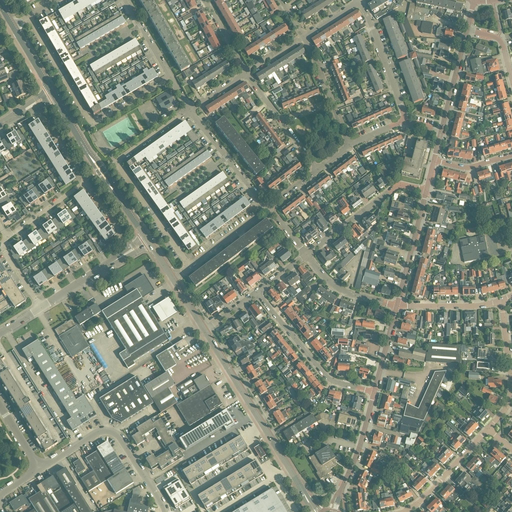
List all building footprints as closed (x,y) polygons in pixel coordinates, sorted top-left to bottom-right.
[(81,0),(79,0),(77,2),(82,10),(86,7),(81,0)] [(149,0),(147,0),(141,4),(145,11),(149,18),(157,13),(153,6),(149,0)] [(225,5),(223,2),(225,1),(224,0),(220,0),(215,3),(218,8),(225,5)] [(274,4),(271,0),(267,0),(266,1),(266,2),(269,6),(266,7),(267,9),(270,8),(269,7),(274,4)] [(321,0),(322,1),(318,3),(322,9),(328,6),(324,0),(321,0)] [(376,0),(377,1),(368,6),(377,20),(398,7),(397,5),(394,3),(393,2),(396,0),(398,3),(398,4),(401,6),(404,0),(408,2),(408,0),(376,0)] [(410,3),(407,18),(422,22),(423,17),(427,13),(431,16),(433,13),(438,18),(441,15),(449,21),(449,20),(452,21),(453,20),(455,21),(460,22),(463,6),(435,0),(417,0),(416,4),(410,3)] [(77,2),(72,4),(77,13),(82,10),(77,2)] [(194,2),(184,7),(185,10),(189,8),(190,11),(196,7),(194,2)] [(248,4),(246,5),(249,11),(252,9),(254,8),(253,5),(251,2),(248,4)] [(228,3),(225,5),(218,8),(221,13),(228,10),(231,8),(228,3)] [(314,4),(312,6),(316,13),(322,9),(318,3),(314,5),(314,4)] [(72,4),(68,7),(73,15),(77,13),(72,4)] [(278,10),(274,4),(269,7),(270,8),(272,11),(269,13),(271,15),(273,14),(273,13),(278,10)] [(310,8),(306,10),(310,17),(316,13),(312,6),(310,7),(310,8)] [(68,7),(63,9),(68,18),(73,15),(68,7)] [(63,9),(59,12),(64,20),(68,18),(63,9)] [(230,15),(228,10),(221,13),(223,16),(224,18),(230,15)] [(300,14),(299,16),(301,19),(303,18),(304,20),(310,17),(306,10),(302,13),(302,12),(300,13),(300,14)] [(201,11),(194,14),(197,20),(204,17),(201,11)] [(353,13),(351,14),(355,21),(357,23),(360,27),(359,27),(361,30),(366,27),(364,24),(361,25),(357,20),(361,17),(357,11),(353,14),(353,13)] [(119,13),(114,16),(120,26),(125,23),(125,22),(125,23),(119,13)] [(157,13),(149,18),(153,24),(157,31),(165,27),(161,20),(157,13)] [(350,16),(346,18),(350,24),(355,21),(351,14),(349,16),(350,16)] [(233,20),(230,15),(224,18),(227,23),(233,20)] [(114,16),(109,19),(115,29),(120,26),(114,16)] [(40,23),(39,23),(42,28),(51,22),(48,17),(42,21),(43,22),(40,23)] [(204,17),(197,20),(200,25),(206,22),(204,17)] [(393,17),(383,21),(398,59),(408,55),(393,17)] [(346,18),(340,22),(344,28),(348,34),(350,33),(347,29),(348,29),(346,26),(350,24),(346,18)] [(109,19),(104,22),(110,32),(115,29),(109,19)] [(236,25),(233,20),(227,23),(230,28),(236,25)] [(51,22),(42,28),(45,32),(54,26),(51,22)] [(104,22),(99,25),(105,35),(110,32),(104,22)] [(206,22),(200,25),(202,30),(209,27),(206,22)] [(340,22),(334,26),(340,34),(344,32),(343,31),(344,32),(346,35),(348,34),(344,28),(340,22)] [(431,35),(433,23),(423,22),(422,24),(422,27),(421,31),(422,33),(431,35)] [(285,24),(277,29),(281,35),(287,31),(286,29),(287,28),(285,24)] [(99,25),(95,28),(100,38),(105,35),(99,25)] [(239,30),(236,25),(230,28),(233,33),(239,30)] [(54,26),(45,32),(47,36),(56,31),(54,26)] [(334,26),(329,29),(333,35),(334,38),(337,42),(338,44),(341,42),(340,39),(339,40),(336,37),(337,36),(337,37),(340,35),(340,34),(334,26)] [(165,27),(157,31),(161,38),(165,45),(173,40),(169,33),(165,27)] [(203,33),(199,35),(200,38),(205,35),(212,32),(209,27),(202,30),(203,33)] [(95,28),(90,31),(95,40),(100,38),(95,28)] [(437,30),(436,36),(442,37),(442,35),(445,36),(452,38),(454,31),(446,30),(439,28),(437,30)] [(242,34),(240,31),(242,31),(241,29),(239,30),(233,33),(235,38),(242,34)] [(277,29),(272,32),(276,38),(281,35),(277,29)] [(327,39),(333,35),(329,29),(323,33),(327,39)] [(56,31),(47,36),(49,40),(58,35),(56,31)] [(90,31),(85,34),(90,43),(95,40),(90,31)] [(206,38),(204,39),(205,41),(207,40),(214,37),(212,32),(205,35),(206,38)] [(258,32),(256,33),(259,38),(260,40),(264,46),(270,42),(266,36),(262,38),(258,32)] [(272,32),(266,36),(270,42),(276,38),(272,32)] [(323,33),(317,36),(325,49),(327,51),(328,50),(326,47),(332,43),(331,41),(329,43),(327,39),(323,33)] [(85,34),(80,37),(85,46),(90,43),(85,34)] [(58,35),(49,40),(52,44),(61,39),(58,35)] [(353,44),(345,47),(345,48),(347,47),(347,48),(363,42),(360,35),(354,38),(355,42),(352,43),(353,44)] [(317,36),(312,40),(315,46),(319,44),(321,46),(324,50),(325,49),(317,36)] [(80,37),(75,39),(80,49),(85,46),(80,37)] [(209,43),(206,44),(207,47),(210,46),(210,45),(217,42),(214,37),(207,40),(209,43)] [(61,39),(52,44),(54,48),(63,43),(61,39)] [(136,40),(130,43),(135,53),(141,50),(135,41),(136,40)] [(173,40),(165,45),(169,52),(173,58),(181,54),(177,47),(173,40)] [(260,40),(255,43),(259,49),(264,46),(260,40)] [(217,42),(210,45),(210,46),(213,51),(219,47),(217,42)] [(363,42),(347,48),(347,49),(349,48),(350,50),(353,48),(354,50),(355,50),(356,52),(359,51),(366,48),(363,42)] [(411,42),(408,43),(412,53),(410,54),(412,59),(414,59),(417,69),(420,67),(411,42)] [(63,43),(54,48),(57,52),(66,47),(63,43)] [(130,43),(125,46),(131,56),(135,53),(130,43)] [(255,43),(249,47),(253,53),(259,49),(255,43)] [(435,43),(434,49),(438,50),(449,52),(450,46),(440,43),(435,43)] [(478,45),(476,50),(483,53),(484,51),(488,52),(488,51),(487,51),(488,49),(485,48),(478,45)] [(125,46),(120,49),(126,59),(131,56),(125,46)] [(66,47),(57,52),(59,57),(68,51),(66,47)] [(249,47),(243,51),(247,57),(253,53),(249,47)] [(295,51),(301,59),(302,58),(306,55),(301,47),(295,51)] [(357,57),(353,58),(354,60),(368,54),(366,48),(359,51),(360,55),(357,56),(357,57)] [(120,49),(115,52),(121,61),(126,59),(120,49)] [(434,49),(433,52),(441,54),(440,57),(448,59),(449,52),(438,50),(434,49)] [(68,51),(59,57),(62,61),(71,55),(68,51)] [(295,51),(289,54),(293,60),(296,58),(298,61),(299,60),(301,64),(303,63),(301,59),(295,51)] [(115,52),(110,55),(116,64),(121,61),(115,52)] [(181,54),(173,58),(177,65),(181,72),(189,67),(185,61),(181,54)] [(289,54),(284,58),(288,64),(289,66),(292,70),(293,69),(291,65),(289,63),(293,60),(289,54)] [(368,54),(354,60),(355,62),(362,59),(364,63),(371,60),(368,54)] [(71,55),(62,61),(64,65),(71,61),(73,60),(71,55)] [(110,55),(105,58),(111,67),(116,64),(110,55)] [(105,58),(100,60),(106,70),(111,67),(105,58)] [(218,58),(216,59),(224,72),(230,68),(226,62),(222,64),(220,62),(218,58)] [(284,58),(278,61),(282,67),(288,64),(284,58)] [(424,66),(425,59),(418,58),(419,64),(419,65),(422,74),(429,75),(430,71),(426,70),(427,66),(424,66)] [(216,59),(214,60),(217,64),(216,64),(218,67),(214,69),(218,75),(224,72),(216,59)] [(480,59),(471,61),(472,66),(474,73),(481,75),(483,74),(483,75),(484,75),(485,76),(488,75),(487,73),(493,72),(493,74),(499,73),(498,71),(499,70),(497,60),(482,64),(480,59)] [(100,60),(95,63),(101,73),(106,70),(100,60)] [(333,65),(330,66),(333,73),(339,70),(337,64),(338,63),(337,60),(332,62),(333,65)] [(409,60),(399,63),(414,103),(424,99),(409,60)] [(72,63),(71,61),(64,65),(65,67),(67,71),(69,73),(76,69),(74,66),(72,63)] [(278,61),(272,65),(276,71),(282,67),(278,61)] [(95,63),(90,67),(91,67),(96,76),(101,73),(95,63)] [(206,65),(204,66),(212,79),(218,75),(214,69),(211,72),(209,69),(206,65)] [(272,65),(267,69),(271,75),(274,72),(276,75),(279,79),(280,78),(278,74),(276,71),(272,65)] [(361,75),(361,77),(362,77),(375,71),(373,65),(366,68),(368,72),(365,73),(365,74),(361,75)] [(430,65),(429,68),(434,69),(436,70),(436,73),(444,75),(445,69),(441,68),(441,67),(437,66),(437,67),(430,65)] [(204,66),(203,67),(207,74),(203,76),(207,82),(212,79),(204,66)] [(342,69),(339,70),(333,73),(335,79),(341,76),(340,73),(343,72),(342,71),(348,69),(347,67),(342,69)] [(0,76),(6,74),(8,73),(6,68),(4,69),(0,70),(0,76)] [(76,69),(69,73),(71,77),(80,72),(78,68),(76,69)] [(147,69),(143,72),(144,74),(149,82),(153,80),(148,72),(147,69)] [(188,69),(184,72),(188,78),(192,75),(196,81),(191,84),(195,90),(201,86),(197,80),(196,77),(193,73),(191,75),(188,69)] [(267,69),(261,72),(269,85),(271,84),(268,80),(269,80),(267,77),(271,75),(267,69)] [(152,70),(148,72),(153,80),(157,78),(152,70)] [(361,77),(359,78),(360,80),(367,77),(367,78),(370,77),(371,80),(378,77),(375,71),(362,77),(361,77)] [(80,72),(71,77),(74,81),(83,76),(80,72)] [(261,72),(255,76),(259,82),(263,80),(264,83),(265,82),(267,86),(269,85),(261,72)] [(0,83),(8,80),(6,74),(0,76),(0,83)] [(144,74),(140,77),(145,84),(149,82),(144,74)] [(492,82),(490,83),(490,84),(502,81),(501,75),(494,77),(495,80),(492,81),(492,82)] [(83,76),(74,81),(76,85),(85,80),(83,76)] [(203,76),(197,80),(201,86),(207,82),(203,76)] [(341,76),(335,79),(337,85),(344,82),(341,76)] [(140,77),(136,79),(141,87),(145,84),(140,77)] [(371,80),(374,86),(381,84),(378,77),(371,80)] [(136,79),(133,81),(137,89),(141,87),(136,79)] [(352,79),(350,80),(346,81),(344,82),(337,85),(340,91),(346,88),(345,84),(353,81),(352,79)] [(85,80),(76,85),(78,90),(88,84),(85,80)] [(435,80),(433,87),(435,87),(434,91),(440,92),(441,88),(442,89),(444,82),(435,80)] [(15,81),(9,83),(11,88),(13,88),(15,91),(23,88),(21,82),(16,84),(15,81)] [(133,81),(129,83),(133,91),(137,89),(133,81)] [(502,81),(490,84),(490,86),(493,85),(494,89),(497,89),(504,87),(502,81)] [(129,83),(125,86),(129,94),(133,91),(129,83)] [(244,83),(239,87),(247,99),(248,98),(246,95),(247,94),(245,91),(248,89),(244,83)] [(310,83),(308,84),(313,96),(319,94),(317,87),(312,89),(311,86),(310,83)] [(88,84),(78,90),(81,94),(90,88),(88,84)] [(295,92),(291,94),(292,97),(295,104),(301,101),(295,88),(294,84),(291,85),(293,90),(294,90),(295,92)] [(308,91),(304,92),(307,99),(313,96),(308,84),(306,85),(307,88),(308,91)] [(367,89),(366,90),(367,92),(372,90),(375,89),(376,93),(383,90),(381,84),(374,86),(367,89)] [(116,88),(117,90),(122,98),(126,96),(121,88),(119,85),(116,88)] [(465,85),(463,91),(475,94),(476,93),(479,94),(480,89),(474,87),(465,85)] [(125,86),(121,88),(126,96),(129,94),(125,86)] [(239,87),(233,90),(237,96),(240,94),(242,97),(243,96),(245,100),(247,99),(239,87)] [(297,87),(295,88),(301,101),(307,99),(304,92),(301,94),(300,91),(299,91),(297,87)] [(495,94),(493,95),(493,96),(505,93),(504,87),(497,89),(498,91),(495,92),(495,94)] [(16,95),(14,95),(15,98),(26,94),(23,88),(15,91),(16,95)] [(90,88),(81,94),(83,98),(92,93),(90,88)] [(281,88),(272,92),(274,95),(281,91),(283,98),(280,99),(282,102),(280,102),(283,109),(289,106),(282,89),(281,88)] [(285,88),(282,89),(289,106),(295,104),(292,97),(289,99),(288,96),(287,96),(286,93),(285,88)] [(346,88),(340,91),(342,97),(349,94),(346,88)] [(117,90),(113,92),(118,100),(122,98),(117,90)] [(233,90),(227,94),(235,106),(237,105),(234,102),(235,101),(233,99),(237,96),(233,90)] [(463,91),(462,97),(471,99),(472,95),(475,95),(475,94),(463,91)] [(113,92),(109,95),(114,103),(118,100),(113,92)] [(167,92),(155,99),(163,112),(170,108),(175,105),(167,92)] [(351,93),(349,94),(342,97),(345,103),(351,100),(350,97),(352,96),(352,95),(355,94),(355,92),(351,93)] [(92,93),(83,98),(86,102),(95,97),(92,93)] [(505,93),(493,96),(493,97),(496,97),(497,101),(507,99),(505,93)] [(227,94),(222,97),(225,103),(229,101),(233,107),(235,106),(227,94)] [(432,101),(431,105),(432,106),(434,99),(438,100),(439,96),(433,94),(432,101)] [(109,95),(105,97),(110,105),(114,103),(109,95)] [(95,97),(86,102),(88,106),(97,101),(95,97)] [(107,100),(105,101),(98,106),(100,111),(110,105),(105,97),(107,100)] [(222,97),(216,101),(220,107),(221,110),(224,114),(226,113),(221,106),(225,103),(222,97)] [(462,97),(460,103),(472,106),(473,104),(470,104),(471,99),(462,97)] [(423,106),(421,113),(428,114),(430,107),(430,105),(429,105),(430,101),(430,100),(427,99),(426,102),(425,102),(424,106),(423,106)] [(97,101),(88,106),(93,115),(100,111),(98,106),(96,107),(93,103),(97,101)] [(216,101),(210,105),(214,111),(220,107),(216,101)] [(460,103),(459,109),(461,109),(461,111),(465,112),(466,108),(469,108),(469,106),(472,107),(472,106),(460,103)] [(386,108),(383,109),(385,114),(392,111),(390,106),(389,106),(388,104),(385,105),(386,108)] [(499,108),(496,109),(497,113),(509,110),(508,104),(499,106),(499,108)] [(206,110),(204,112),(207,115),(214,111),(210,105),(205,108),(206,110)] [(430,107),(428,114),(434,116),(436,109),(430,107)] [(383,109),(377,112),(379,117),(385,114),(383,109)] [(509,110),(497,113),(498,114),(500,113),(502,118),(511,115),(509,110)] [(377,112),(370,115),(373,120),(379,117),(377,112)] [(255,123),(252,125),(253,127),(264,119),(260,114),(254,118),(257,121),(254,123),(255,123)] [(351,114),(346,116),(349,123),(350,122),(353,129),(360,126),(357,119),(353,120),(351,114)] [(357,114),(355,114),(356,118),(357,119),(360,126),(366,123),(364,117),(363,115),(358,117),(357,114)] [(465,119),(466,116),(464,116),(464,115),(457,114),(456,120),(465,122),(466,120),(465,119)] [(370,115),(364,117),(366,123),(373,120),(370,115)] [(503,122),(500,123),(500,124),(511,121),(511,119),(511,115),(502,118),(503,122)] [(36,127),(40,125),(37,121),(34,124),(31,119),(25,123),(30,132),(31,131),(36,128),(36,127)] [(223,119),(215,125),(255,176),(263,169),(223,119)] [(264,119),(253,127),(254,129),(260,125),(262,128),(268,124),(264,119)] [(464,128),(465,124),(465,123),(465,122),(456,120),(454,126),(461,127),(463,128),(464,128)] [(511,121),(500,124),(501,126),(503,125),(503,127),(505,126),(505,129),(511,127),(511,121)] [(184,123),(158,141),(164,149),(186,134),(192,143),(198,139),(188,128),(184,123)] [(262,128),(266,134),(272,129),(268,124),(262,128)] [(36,128),(31,131),(34,135),(43,130),(40,125),(36,127),(36,128)] [(276,135),(272,129),(266,134),(270,139),(276,135)] [(14,133),(10,135),(16,143),(19,141),(20,142),(24,140),(18,130),(14,132),(13,132),(14,133)] [(43,130),(34,135),(37,140),(45,134),(43,130)] [(462,136),(462,134),(460,133),(456,132),(453,131),(451,137),(451,138),(458,140),(458,139),(461,139),(462,136)] [(400,134),(394,137),(396,142),(397,145),(400,152),(402,151),(400,145),(404,143),(405,147),(409,132),(405,132),(404,138),(403,139),(400,134)] [(45,134),(37,140),(39,144),(48,139),(45,134)] [(6,138),(3,140),(9,149),(13,147),(12,145),(16,143),(10,135),(6,137),(6,138)] [(273,142),(268,146),(269,148),(272,146),(271,146),(273,144),(274,144),(280,140),(276,135),(270,139),(273,142)] [(394,137),(387,140),(390,145),(391,148),(394,146),(393,144),(396,142),(394,137)] [(48,139),(39,144),(42,149),(51,143),(48,139)] [(429,142),(418,139),(412,161),(410,160),(411,156),(404,154),(403,158),(406,159),(402,173),(410,175),(409,177),(419,180),(429,142)] [(0,152),(0,153),(4,151),(4,152),(9,149),(3,140),(0,141),(0,152)] [(280,140),(274,144),(275,146),(276,146),(278,149),(276,151),(278,153),(281,151),(279,149),(284,145),(280,140)] [(387,140),(381,143),(383,148),(390,145),(387,140)] [(158,141),(154,144),(160,152),(163,156),(167,154),(164,150),(164,149),(158,141)] [(488,142),(486,143),(490,155),(496,153),(494,146),(493,144),(488,145),(488,142)] [(51,143),(42,149),(45,153),(54,148),(51,143)] [(381,143),(374,146),(377,151),(383,148),(381,143)] [(486,146),(481,147),(484,156),(490,155),(486,143),(485,143),(486,146)] [(154,144),(150,147),(156,155),(160,152),(154,144)] [(374,146),(368,148),(370,154),(377,151),(374,146)] [(150,147),(146,150),(152,158),(156,155),(150,147)] [(54,148),(45,153),(48,158),(57,152),(54,148)] [(204,148),(162,178),(168,187),(167,188),(168,188),(211,157),(210,157),(204,148)] [(368,148),(362,151),(364,156),(367,155),(369,158),(370,157),(371,160),(373,159),(372,156),(370,154),(368,148)] [(146,150),(142,153),(148,161),(152,158),(146,150)] [(57,152),(48,158),(51,163),(60,157),(57,152)] [(142,153),(133,160),(136,164),(145,158),(147,161),(148,161),(142,153)] [(287,156),(285,157),(296,171),(301,167),(297,162),(295,163),(292,161),(291,161),(287,156)] [(352,156),(347,159),(352,165),(357,161),(352,156)] [(60,157),(51,163),(54,167),(63,162),(60,157)] [(285,157),(282,159),(285,162),(285,163),(287,165),(289,168),(286,170),(291,175),(296,171),(285,157)] [(347,159),(342,164),(346,169),(349,173),(351,171),(350,170),(352,169),(354,172),(356,170),(353,167),(352,165),(347,159)] [(133,160),(126,165),(132,173),(140,167),(140,166),(136,169),(134,166),(136,164),(133,160)] [(63,162),(54,167),(57,172),(66,166),(63,162)] [(342,164),(337,168),(341,173),(342,175),(345,178),(346,177),(342,172),(346,169),(342,164)] [(66,166),(57,172),(59,176),(68,171),(66,166)] [(383,166),(378,169),(384,177),(386,175),(387,176),(389,174),(383,166)] [(500,171),(498,172),(500,178),(505,177),(506,180),(507,180),(508,182),(511,181),(510,178),(507,178),(506,176),(507,175),(505,166),(499,168),(500,171)] [(140,167),(132,173),(135,177),(143,171),(140,167)] [(336,177),(341,173),(337,168),(331,172),(336,177)] [(286,170),(283,172),(281,174),(285,179),(291,175),(286,170)] [(68,171),(59,176),(62,181),(71,175),(68,171)] [(143,171),(135,177),(137,181),(146,174),(143,171)] [(489,171),(483,172),(487,184),(491,183),(491,181),(492,181),(489,171)] [(448,179),(447,181),(446,187),(447,188),(448,182),(450,182),(450,179),(453,180),(455,173),(449,172),(448,179)] [(478,173),(477,173),(477,174),(479,181),(482,180),(483,185),(487,184),(483,172),(481,173),(480,173),(480,172),(478,173)] [(222,173),(179,204),(180,204),(186,213),(228,183),(222,174),(223,174),(222,173)] [(264,173),(261,175),(268,184),(266,185),(270,191),(275,187),(271,181),(269,179),(264,173)] [(146,174),(137,181),(140,184),(149,178),(146,174)] [(281,174),(276,178),(280,183),(285,179),(281,174)] [(71,175),(62,181),(65,186),(74,180),(74,181),(74,180),(71,175)] [(327,175),(322,179),(328,187),(330,186),(328,183),(331,181),(327,175)] [(461,175),(457,190),(459,190),(459,188),(462,189),(463,185),(462,184),(462,182),(465,183),(469,184),(470,179),(466,178),(467,176),(461,175)] [(45,182),(42,184),(48,192),(51,190),(51,189),(52,189),(55,187),(49,178),(44,181),(45,182)] [(149,178),(140,184),(143,188),(151,182),(149,178)] [(259,178),(254,182),(258,187),(263,183),(259,178)] [(276,178),(271,181),(275,187),(280,183),(276,178)] [(383,178),(377,182),(378,184),(377,185),(380,189),(388,183),(385,179),(384,180),(383,178)] [(322,179),(317,183),(321,189),(324,186),(326,188),(328,187),(322,179)] [(151,182),(143,188),(146,192),(154,186),(151,182)] [(317,183),(311,187),(320,198),(321,196),(317,191),(321,189),(317,183)] [(32,184),(32,185),(40,197),(43,195),(44,195),(45,195),(44,195),(48,192),(42,184),(39,186),(38,185),(35,187),(32,184)] [(28,189),(25,191),(28,194),(27,194),(33,203),(37,200),(37,199),(40,197),(32,185),(27,188),(28,189)] [(370,185),(365,188),(370,195),(375,191),(370,185)] [(154,186),(146,192),(148,196),(157,190),(154,186)] [(311,187),(306,191),(310,196),(313,194),(315,197),(316,196),(318,199),(320,198),(311,187)] [(365,188),(360,192),(365,199),(370,195),(365,188)] [(157,190),(148,196),(151,200),(160,194),(157,190)] [(4,192),(0,195),(0,205),(9,200),(4,192)] [(82,192),(74,198),(77,203),(86,197),(82,192)] [(438,194),(436,199),(451,203),(452,199),(454,200),(455,197),(448,195),(446,195),(446,194),(441,193),(441,195),(438,194)] [(23,196),(19,199),(25,208),(29,205),(30,206),(30,205),(33,203),(27,194),(24,197),(23,196)] [(160,194),(151,200),(154,204),(161,199),(163,198),(160,194)] [(302,194),(296,198),(307,212),(308,211),(306,208),(307,208),(302,202),(306,200),(302,194)] [(352,194),(348,197),(351,201),(353,203),(351,205),(354,208),(362,202),(359,199),(357,200),(355,198),(352,194)] [(86,197),(77,203),(80,207),(89,201),(86,197)] [(244,198),(240,201),(245,209),(249,206),(244,198)] [(296,198),(291,202),(297,210),(298,210),(297,210),(300,208),(301,208),(304,212),(306,211),(307,212),(296,198)] [(345,206),(347,204),(343,198),(338,202),(340,205),(343,208),(340,211),(344,215),(349,211),(345,206)] [(160,212),(166,207),(164,205),(162,202),(161,199),(154,204),(156,206),(158,209),(160,212)] [(393,201),(391,207),(400,209),(403,210),(404,208),(411,210),(412,206),(413,201),(406,199),(405,204),(393,201)] [(9,200),(0,205),(0,206),(2,209),(2,210),(4,213),(14,208),(9,200)] [(89,201),(80,207),(84,212),(92,206),(89,201)] [(240,201),(236,204),(242,211),(245,209),(240,201)] [(286,206),(290,212),(292,214),(294,213),(297,210),(291,202),(286,206)] [(315,202),(313,204),(319,212),(321,210),(315,202)] [(236,204),(233,207),(238,214),(242,211),(236,204)] [(166,207),(160,212),(162,216),(171,210),(168,205),(166,207)] [(92,206),(84,212),(87,216),(95,210),(92,206)] [(286,206),(281,210),(285,216),(290,212),(286,206)] [(233,207),(229,209),(235,217),(238,214),(233,207)] [(391,207),(390,211),(399,213),(398,215),(394,214),(393,214),(392,215),(392,217),(392,218),(400,221),(401,219),(408,220),(410,215),(399,212),(400,209),(391,207)] [(14,208),(4,213),(7,217),(8,218),(7,218),(9,221),(14,218),(16,222),(20,219),(14,208)] [(435,208),(434,215),(443,218),(446,218),(447,218),(448,211),(445,211),(444,210),(435,208)] [(64,212),(61,214),(67,222),(70,220),(71,221),(75,218),(68,209),(65,212),(64,211),(64,212)] [(229,209),(225,212),(231,220),(235,217),(229,209)] [(95,210),(87,216),(90,221),(98,214),(95,210)] [(171,210),(162,216),(165,220),(174,213),(171,210)] [(225,212),(222,215),(227,222),(231,220),(225,212)] [(337,220),(331,212),(329,214),(326,216),(330,222),(332,224),(337,220)] [(174,213),(165,220),(168,223),(177,217),(174,213)] [(220,213),(217,216),(224,225),(227,222),(222,215),(220,213)] [(57,218),(54,220),(60,229),(64,226),(64,225),(67,222),(61,214),(57,217),(57,218)] [(98,214),(90,221),(93,225),(102,219),(98,214)] [(366,219),(370,225),(371,225),(375,222),(374,221),(376,219),(372,215),(366,219)] [(434,215),(432,222),(448,226),(447,229),(453,230),(454,225),(445,224),(446,218),(443,218),(434,215)] [(217,216),(213,218),(215,220),(220,228),(224,225),(217,216)] [(177,217),(168,223),(171,227),(179,221),(177,217)] [(390,218),(389,225),(394,226),(393,229),(405,232),(407,226),(393,222),(394,219),(390,218)] [(102,219),(93,225),(96,229),(105,223),(102,219)] [(321,219),(316,223),(323,233),(328,229),(321,219)] [(366,219),(362,222),(368,231),(372,227),(371,225),(370,225),(366,219)] [(50,223),(46,225),(52,233),(56,231),(60,229),(54,220),(50,222),(49,222),(50,223)] [(215,220),(211,223),(217,230),(220,228),(215,220)] [(179,221),(171,227),(174,231),(182,225),(179,221)] [(209,221),(206,223),(207,226),(213,233),(217,230),(211,223),(209,221)] [(267,221),(261,226),(266,233),(273,229),(267,221)] [(105,223),(96,229),(99,234),(108,228),(105,223)] [(42,228),(39,230),(46,239),(50,236),(49,235),(52,233),(46,225),(43,228),(42,228)] [(182,225),(174,231),(176,235),(185,229),(182,225)] [(313,229),(309,232),(313,238),(314,239),(317,237),(316,236),(318,234),(315,231),(317,229),(313,225),(311,226),(313,229)] [(369,236),(366,232),(363,234),(361,232),(362,231),(360,228),(359,229),(356,225),(353,228),(353,229),(350,232),(354,238),(356,237),(357,239),(360,237),(361,239),(365,237),(367,239),(367,240),(370,237),(369,236)] [(207,226),(204,228),(209,236),(213,233),(207,226)] [(261,226),(254,231),(260,238),(266,233),(261,226)] [(108,228),(99,234),(103,238),(111,232),(108,228)] [(204,228),(200,231),(206,239),(209,236),(204,228)] [(427,231),(427,233),(428,234),(427,236),(434,238),(441,240),(442,235),(440,235),(441,231),(443,232),(443,229),(435,228),(434,232),(429,230),(428,231),(428,230),(427,231)] [(185,229),(176,235),(179,239),(188,233),(185,229)] [(35,233),(32,235),(38,243),(41,241),(41,242),(46,239),(39,230),(35,233),(35,232),(35,233)] [(190,231),(188,233),(179,239),(182,243),(193,235),(190,231)] [(254,231),(248,235),(254,243),(260,238),(254,231)] [(306,233),(301,237),(304,241),(306,239),(308,242),(313,238),(309,232),(307,231),(305,233),(306,233)] [(111,232),(103,238),(105,241),(104,242),(107,246),(106,246),(113,242),(110,238),(113,236),(114,236),(111,232)] [(390,233),(387,242),(390,243),(390,241),(391,241),(390,244),(391,244),(390,246),(401,249),(403,242),(397,241),(397,240),(398,235),(390,233)] [(27,239),(25,241),(31,250),(35,247),(34,246),(38,243),(32,235),(28,238),(28,239),(27,239)] [(193,235),(182,243),(185,247),(193,241),(195,239),(193,235)] [(248,235),(241,240),(247,248),(254,243),(248,235)] [(484,236),(460,241),(464,263),(489,258),(484,236)] [(361,284),(371,249),(373,241),(370,237),(367,240),(361,244),(364,247),(361,251),(365,252),(356,283),(361,284)] [(343,248),(344,250),(346,252),(349,250),(347,248),(346,248),(345,246),(348,243),(343,238),(338,242),(343,248)] [(85,245),(82,247),(87,255),(91,252),(92,251),(92,252),(95,250),(89,240),(89,241),(84,244),(85,245)] [(241,240),(235,245),(241,253),(247,248),(241,240)] [(20,244),(17,246),(23,254),(26,252),(27,253),(31,250),(25,241),(21,243),(20,243),(20,244)] [(193,241),(185,247),(188,251),(190,249),(192,251),(198,247),(193,241)] [(275,241),(267,248),(271,253),(279,246),(275,241)] [(343,248),(338,242),(333,245),(338,251),(340,249),(341,250),(343,248)] [(424,242),(423,245),(425,245),(424,248),(431,250),(436,251),(437,248),(434,247),(435,244),(432,244),(424,242)] [(361,244),(360,243),(355,248),(352,251),(356,255),(364,247),(361,244)] [(235,245),(229,250),(234,258),(241,253),(235,245)] [(13,249),(10,251),(13,256),(12,256),(15,261),(20,257),(23,254),(17,246),(13,249),(14,249),(13,249)] [(380,246),(379,250),(384,252),(387,253),(386,256),(397,260),(399,254),(388,251),(389,248),(380,246)] [(78,248),(74,251),(80,260),(84,257),(84,258),(84,257),(87,255),(82,247),(78,249),(78,248)] [(437,255),(438,251),(436,251),(431,250),(424,248),(423,251),(423,250),(422,251),(422,253),(423,254),(422,254),(431,256),(432,253),(437,255)] [(282,249),(278,253),(280,255),(278,256),(283,262),(291,256),(286,250),(284,251),(282,249)] [(229,250),(222,255),(228,263),(234,258),(229,250)] [(70,255),(67,257),(72,265),(76,262),(77,261),(77,262),(80,260),(74,251),(69,254),(70,255)] [(324,253),(318,257),(324,265),(330,261),(330,262),(336,257),(332,251),(329,253),(326,255),(324,253)] [(351,253),(348,255),(345,258),(345,259),(335,269),(339,273),(339,272),(343,276),(340,279),(343,282),(350,275),(347,272),(346,273),(342,270),(343,269),(354,257),(351,253)] [(222,255),(216,260),(222,267),(228,263),(222,255)] [(377,258),(375,262),(384,265),(385,262),(396,265),(397,260),(386,256),(385,260),(382,259),(377,258)] [(63,258),(59,261),(65,270),(69,267),(69,268),(69,267),(72,265),(67,257),(63,259),(63,258)] [(421,259),(420,265),(426,267),(431,268),(432,265),(430,264),(430,262),(430,261),(421,259)] [(216,260),(209,264),(215,272),(222,267),(216,260)] [(249,260),(246,262),(252,270),(255,268),(252,263),(249,260)] [(55,265),(52,267),(57,275),(61,272),(62,271),(62,272),(65,270),(59,261),(54,264),(55,265)] [(271,261),(266,265),(271,272),(276,268),(271,261)] [(369,261),(364,277),(378,281),(381,274),(370,271),(373,261),(369,261)] [(0,286),(4,293),(0,295),(0,314),(12,306),(13,306),(15,309),(25,302),(24,301),(0,263),(0,286)] [(209,264),(203,269),(209,277),(215,272),(209,264)] [(504,264),(501,265),(506,277),(508,276),(511,286),(511,285),(511,270),(510,271),(511,274),(508,275),(504,264)] [(266,265),(260,270),(265,276),(271,272),(266,265)] [(47,268),(44,270),(50,280),(54,277),(54,278),(54,277),(57,275),(52,267),(48,269),(47,268)] [(302,267),(298,270),(303,276),(301,277),(304,281),(306,284),(313,279),(311,276),(309,273),(307,274),(306,273),(307,272),(305,270),(304,270),(302,267)] [(386,268),(384,276),(393,279),(395,271),(391,270),(386,268)] [(203,269),(197,274),(203,282),(209,277),(203,269)] [(250,269),(247,272),(255,283),(260,279),(255,272),(254,273),(252,270),(250,269)] [(40,275),(37,276),(42,285),(46,282),(47,281),(50,280),(44,270),(39,274),(40,275)] [(418,271),(417,276),(423,278),(428,279),(430,280),(431,277),(424,275),(425,272),(418,271)] [(247,272),(244,274),(248,279),(246,281),(251,287),(255,283),(247,272)] [(295,273),(290,277),(295,283),(300,280),(295,273)] [(197,274),(190,279),(192,282),(196,287),(203,282),(197,274)] [(499,274),(496,274),(497,278),(500,290),(506,288),(505,284),(507,283),(504,276),(500,277),(499,274)] [(129,295),(101,312),(125,350),(119,355),(123,362),(128,359),(131,363),(126,366),(128,369),(135,365),(133,362),(162,344),(162,343),(167,340),(168,341),(170,340),(171,338),(168,334),(166,333),(164,335),(151,314),(152,313),(152,312),(150,309),(149,308),(148,309),(141,298),(153,291),(144,275),(124,288),(129,295)] [(32,278),(28,281),(31,286),(32,285),(35,290),(38,288),(39,287),(42,285),(37,276),(33,279),(32,278)] [(487,276),(484,277),(485,281),(488,293),(494,291),(492,285),(490,285),(488,278),(487,278),(487,276)] [(290,277),(286,280),(291,287),(295,283),(290,277)] [(362,282),(361,286),(365,287),(366,284),(377,287),(378,284),(380,285),(381,282),(378,281),(364,277),(362,282)] [(238,279),(234,282),(237,286),(236,287),(241,294),(246,290),(238,279)] [(302,279),(299,281),(305,289),(308,286),(302,279)] [(415,282),(414,288),(425,291),(426,288),(421,287),(422,284),(415,282)] [(215,286),(212,288),(216,294),(219,291),(217,288),(221,286),(219,283),(215,285),(215,286)] [(282,283),(277,287),(281,293),(287,289),(282,283)] [(432,289),(430,292),(434,293),(434,296),(440,296),(440,289),(440,283),(437,283),(437,286),(434,286),(434,289),(432,289)] [(384,285),(382,294),(389,296),(391,290),(390,289),(391,287),(384,285)] [(226,286),(223,288),(224,290),(227,294),(232,301),(237,297),(232,290),(230,292),(226,286)] [(308,286),(295,296),(303,306),(306,301),(303,297),(311,291),(308,286)] [(289,289),(292,293),(295,296),(298,294),(292,287),(289,289)] [(317,293),(323,297),(326,291),(321,287),(317,293)] [(224,290),(221,292),(225,297),(223,299),(227,304),(232,301),(227,294),(224,290)] [(272,290),(268,292),(273,298),(276,303),(281,299),(279,297),(280,296),(279,294),(277,295),(275,293),(274,293),(272,290)] [(326,291),(323,297),(328,301),(332,295),(326,291)] [(332,295),(328,301),(334,304),(337,299),(332,295)] [(211,301),(205,304),(208,310),(219,303),(221,302),(219,298),(216,300),(217,300),(212,303),(211,301)] [(153,310),(162,324),(171,318),(178,314),(169,300),(162,304),(153,310)] [(294,313),(291,309),(290,307),(294,304),(291,301),(290,303),(287,305),(289,309),(285,312),(289,317),(294,313)] [(342,301),(340,307),(344,308),(343,312),(342,312),(342,314),(344,315),(348,303),(342,301)] [(219,303),(208,310),(211,315),(213,314),(217,312),(217,311),(216,310),(223,305),(221,302),(219,303)] [(348,303),(344,315),(347,316),(348,313),(352,314),(355,305),(348,303)] [(96,305),(89,309),(94,317),(101,313),(96,305)] [(254,305),(249,309),(256,319),(261,315),(258,311),(259,311),(254,305)] [(294,313),(289,317),(292,322),(298,317),(296,315),(301,310),(299,308),(298,309),(296,311),(294,313)] [(367,308),(365,316),(369,317),(370,316),(382,319),(382,318),(383,318),(383,317),(384,317),(385,314),(384,313),(384,312),(377,310),(376,312),(371,311),(372,309),(367,308)] [(89,309),(82,313),(87,321),(94,317),(89,309)] [(245,312),(239,317),(243,322),(244,324),(248,321),(254,329),(258,326),(252,318),(249,320),(248,318),(249,318),(245,312)] [(405,313),(404,320),(406,320),(406,323),(410,324),(411,322),(414,322),(416,314),(407,312),(405,313)] [(77,322),(74,324),(82,335),(89,331),(84,323),(87,321),(82,313),(75,318),(77,322)] [(486,324),(484,324),(484,331),(492,331),(492,326),(491,326),(491,324),(490,324),(490,321),(491,321),(491,313),(486,313),(486,324)] [(424,319),(424,322),(425,322),(425,323),(425,326),(429,326),(429,324),(432,324),(432,323),(433,323),(433,315),(431,315),(431,314),(425,314),(425,319),(424,319)] [(437,316),(437,326),(441,326),(441,324),(447,324),(447,314),(441,314),(441,316),(437,316)] [(298,317),(292,322),(296,326),(307,318),(306,317),(307,317),(305,315),(304,315),(299,319),(298,317)] [(307,318),(296,326),(300,331),(307,325),(305,322),(307,320),(306,320),(308,319),(307,318)] [(72,320),(54,330),(72,358),(89,347),(82,335),(74,324),(72,320)] [(237,321),(232,324),(235,330),(241,327),(237,321)] [(261,324),(255,329),(256,331),(258,330),(259,331),(261,330),(264,333),(271,327),(268,322),(263,326),(261,324)] [(403,323),(401,330),(409,332),(411,325),(410,325),(410,324),(406,323),(405,324),(403,323)] [(230,325),(219,331),(222,336),(232,330),(230,325)] [(307,325),(300,331),(304,336),(313,328),(315,327),(313,325),(312,326),(312,325),(309,327),(307,325)] [(426,339),(425,342),(428,343),(429,340),(431,336),(433,327),(430,326),(428,335),(426,334),(425,339),(426,339)] [(313,328),(304,336),(308,340),(313,336),(311,334),(315,330),(313,328)] [(366,330),(355,328),(354,336),(357,337),(358,332),(365,334),(366,330)] [(269,339),(267,341),(269,343),(279,335),(275,331),(270,335),(268,337),(269,339)] [(492,333),(485,334),(486,345),(493,344),(493,337),(494,337),(493,334),(492,334),(492,333)] [(399,338),(398,343),(406,346),(407,342),(409,343),(409,344),(414,345),(416,341),(415,341),(416,336),(410,334),(408,334),(407,339),(403,338),(403,339),(399,338)] [(187,339),(191,346),(198,341),(194,335),(187,339)] [(279,335),(269,343),(266,346),(268,349),(273,344),(275,346),(283,340),(279,335)] [(237,336),(228,342),(232,347),(241,342),(237,336)] [(316,340),(311,344),(315,349),(324,341),(322,339),(318,342),(316,340)] [(38,340),(30,345),(36,354),(44,349),(38,340)] [(184,340),(175,345),(177,349),(179,347),(181,350),(188,346),(184,340)] [(277,348),(275,351),(277,353),(286,344),(283,340),(275,346),(277,348)] [(356,342),(351,341),(339,340),(339,345),(342,345),(341,349),(348,350),(348,348),(351,348),(355,349),(354,350),(359,351),(359,352),(367,354),(368,348),(360,346),(356,345),(356,342)] [(324,341),(315,349),(319,353),(324,349),(320,345),(322,343),(324,345),(327,344),(324,341)] [(241,342),(232,347),(235,353),(245,347),(248,352),(255,347),(252,343),(241,342)] [(277,353),(275,354),(277,356),(279,355),(281,353),(283,355),(290,349),(286,344),(277,353)] [(427,353),(426,362),(444,363),(461,365),(461,353),(478,354),(477,359),(487,360),(487,357),(490,357),(490,352),(488,352),(488,350),(482,350),(482,348),(458,346),(444,345),(429,344),(428,354),(427,353)] [(30,345),(22,350),(28,359),(33,357),(33,356),(36,354),(30,345)] [(326,348),(324,349),(319,353),(323,358),(330,352),(328,350),(326,348)] [(330,352),(323,358),(327,363),(332,359),(334,357),(332,355),(334,353),(330,348),(328,350),(330,352)] [(33,356),(33,357),(37,363),(48,356),(44,349),(36,354),(33,356)] [(285,358),(283,359),(285,362),(294,354),(290,349),(283,355),(285,358)] [(168,350),(156,357),(165,372),(176,365),(169,355),(171,354),(168,350)] [(263,350),(252,357),(254,361),(258,359),(263,356),(265,354),(263,350)] [(400,350),(399,356),(414,360),(424,363),(426,353),(415,350),(414,353),(400,350)] [(245,356),(239,360),(241,362),(240,363),(241,365),(242,365),(243,365),(249,362),(247,359),(250,357),(247,352),(244,354),(245,356)] [(294,354),(285,362),(287,364),(291,361),(293,363),(298,359),(294,354)] [(339,363),(338,371),(349,372),(350,356),(339,355),(339,363)] [(48,356),(37,363),(41,370),(53,363),(48,356)] [(394,357),(393,362),(403,365),(403,364),(409,365),(410,361),(394,357)] [(25,400),(0,359),(0,379),(17,407),(17,406),(19,409),(45,452),(54,446),(28,405),(30,403),(28,399),(25,400)] [(271,362),(267,364),(271,371),(276,368),(274,365),(273,366),(271,362)] [(298,369),(292,374),(294,376),(296,375),(305,367),(301,362),(296,367),(298,369)] [(476,362),(477,362),(477,371),(486,372),(486,369),(489,369),(489,363),(490,363),(476,362)] [(53,363),(41,370),(45,377),(57,370),(53,363)] [(251,366),(245,369),(249,375),(259,368),(257,365),(253,368),(251,366)] [(350,366),(350,372),(355,372),(355,369),(360,371),(359,374),(362,375),(362,378),(365,379),(366,375),(368,376),(369,370),(365,369),(366,368),(356,366),(350,366)] [(305,367),(296,375),(298,378),(302,374),(304,376),(309,372),(305,367)] [(259,368),(249,375),(252,380),(258,376),(256,374),(261,371),(259,368)] [(57,370),(45,377),(50,384),(61,377),(57,370)] [(436,395),(438,391),(447,371),(435,372),(419,409),(407,404),(404,417),(424,421),(427,415),(436,395)] [(301,382),(303,384),(313,377),(309,372),(304,376),(305,378),(301,382)] [(167,373),(144,387),(151,400),(160,414),(177,403),(168,389),(175,385),(168,374),(167,373)] [(191,379),(178,387),(186,399),(192,395),(192,396),(210,386),(207,382),(206,379),(205,379),(203,375),(193,382),(191,379)] [(61,377),(50,384),(54,391),(66,384),(61,377)] [(136,377),(99,400),(111,419),(112,419),(121,424),(153,403),(136,377)] [(313,377),(303,384),(305,387),(309,383),(311,386),(317,381),(313,377)] [(501,381),(500,381),(494,381),(494,378),(489,378),(489,385),(490,385),(490,388),(501,387),(501,381)] [(399,379),(398,383),(404,385),(404,387),(410,388),(411,382),(399,379)] [(261,381),(255,384),(258,390),(269,383),(267,380),(262,383),(261,381)] [(313,388),(309,391),(311,394),(321,386),(317,381),(311,386),(313,388)] [(389,381),(387,391),(393,393),(396,383),(389,381)] [(264,396),(276,389),(275,387),(274,388),(274,387),(273,388),(267,391),(266,389),(271,386),(269,383),(258,390),(259,392),(258,392),(260,396),(263,394),(264,396)] [(66,384),(54,391),(58,398),(70,391),(66,384)] [(192,396),(176,406),(189,427),(222,406),(210,386),(192,396)] [(321,386),(311,394),(313,396),(315,394),(317,397),(324,391),(321,386)] [(463,386),(458,391),(466,397),(470,393),(463,386)] [(407,399),(410,388),(404,387),(401,398),(407,399)] [(276,389),(264,396),(265,398),(275,392),(274,390),(276,389)] [(70,391),(58,398),(63,405),(74,398),(70,391)] [(334,399),(333,404),(336,405),(336,403),(339,403),(341,394),(336,393),(334,399)] [(347,395),(346,401),(361,405),(362,399),(359,398),(360,394),(357,393),(356,397),(355,397),(355,398),(347,395)] [(491,395),(488,401),(495,405),(498,398),(491,395)] [(84,396),(76,401),(79,405),(80,407),(88,402),(84,396)] [(270,396),(264,399),(267,405),(273,401),(270,396)] [(268,405),(266,406),(269,411),(276,406),(275,404),(280,401),(281,400),(282,398),(281,396),(273,401),(267,405),(268,405)] [(384,396),(383,403),(391,404),(393,405),(393,407),(396,408),(397,405),(394,404),(394,402),(391,402),(392,398),(384,396)] [(302,403),(297,397),(293,399),(293,400),(298,407),(302,403)] [(74,398),(63,405),(67,412),(79,405),(76,401),(74,398)] [(346,401),(346,402),(349,402),(348,405),(349,405),(348,411),(352,412),(353,410),(359,411),(361,405),(346,401)] [(80,407),(83,412),(84,413),(92,408),(88,402),(80,407)] [(383,403),(381,409),(388,411),(389,407),(390,407),(391,404),(383,403)] [(79,405),(67,412),(71,419),(75,417),(83,412),(80,407),(79,405)] [(479,407),(474,413),(477,416),(476,417),(478,418),(478,419),(479,420),(479,419),(481,421),(485,418),(488,415),(488,414),(488,413),(483,409),(482,410),(479,407)] [(92,408),(84,413),(89,421),(97,416),(92,408)] [(225,411),(178,440),(185,451),(223,428),(225,431),(234,426),(225,411)] [(279,411),(273,414),(276,420),(287,413),(286,411),(281,413),(279,411)] [(83,412),(75,417),(80,426),(89,421),(84,413),(83,412)] [(287,413),(276,420),(280,425),(286,421),(284,419),(293,415),(291,412),(288,413),(287,413)] [(380,415),(379,419),(392,423),(392,420),(390,419),(388,419),(389,416),(381,413),(380,415)] [(312,414),(309,417),(314,425),(317,422),(312,414)] [(158,416),(129,433),(137,446),(144,442),(142,437),(155,429),(158,433),(155,435),(164,449),(166,447),(169,451),(155,459),(153,455),(145,460),(152,470),(159,466),(162,471),(184,457),(178,449),(181,447),(174,437),(172,438),(158,416)] [(416,440),(423,422),(424,421),(404,417),(404,416),(403,418),(401,425),(399,433),(413,436),(412,439),(416,440)] [(71,419),(67,422),(72,431),(80,426),(75,417),(71,419)] [(309,417),(305,419),(310,427),(314,425),(309,417)] [(401,425),(403,418),(396,417),(395,424),(401,425)] [(466,419),(464,422),(474,431),(478,426),(476,424),(478,422),(473,417),(469,422),(466,419)] [(305,419),(301,421),(306,429),(310,427),(305,419)] [(377,420),(376,424),(377,424),(377,426),(386,428),(387,425),(391,426),(392,423),(379,419),(378,420),(377,420)] [(460,419),(457,421),(463,426),(458,430),(462,434),(464,432),(469,436),(474,431),(464,422),(460,419)] [(301,421),(298,424),(303,431),(306,429),(301,421)] [(298,424),(294,426),(299,434),(303,431),(298,424)] [(294,426),(291,428),(295,436),(299,434),(294,426)] [(291,428),(287,430),(292,438),(295,436),(291,428)] [(287,430),(283,433),(289,442),(293,440),(292,438),(287,430)] [(375,432),(374,439),(386,442),(387,439),(385,438),(386,435),(375,432)] [(456,437),(454,439),(456,440),(461,445),(466,440),(460,435),(458,433),(455,436),(456,437)] [(247,449),(239,435),(232,439),(240,453),(247,449)] [(399,445),(401,438),(398,437),(393,436),(391,443),(399,445),(400,445),(399,445)] [(425,440),(421,437),(416,442),(420,446),(425,440)] [(240,453),(232,439),(225,444),(233,458),(240,453)] [(374,439),(372,445),(379,447),(379,448),(385,450),(386,447),(398,450),(399,445),(391,443),(386,442),(374,439)] [(461,445),(456,440),(454,439),(452,441),(453,442),(450,445),(456,450),(461,445)] [(107,442),(97,449),(102,458),(113,451),(107,442)] [(233,458),(225,444),(218,448),(226,462),(233,458)] [(329,446),(309,459),(317,473),(316,473),(320,480),(323,478),(332,472),(330,469),(337,465),(335,463),(342,458),(339,454),(335,456),(329,446)] [(441,449),(439,451),(448,459),(453,454),(445,447),(443,450),(441,449)] [(226,462),(218,448),(210,453),(219,466),(226,462)] [(260,461),(265,458),(259,448),(254,451),(260,461)] [(436,449),(434,451),(439,455),(436,458),(443,464),(448,459),(439,451),(436,449)] [(490,457),(484,459),(488,468),(500,454),(495,449),(490,454),(493,457),(492,458),(490,457)] [(113,451),(102,458),(114,476),(124,469),(113,451)] [(371,451),(368,459),(376,462),(379,454),(371,451)] [(85,459),(93,472),(96,477),(108,470),(96,452),(85,459)] [(219,466),(210,453),(203,457),(212,471),(219,466)] [(500,454),(488,468),(490,470),(495,464),(498,467),(501,463),(506,458),(500,454)] [(212,471),(203,457),(196,461),(204,475),(212,471)] [(475,457),(471,462),(480,471),(482,468),(478,465),(481,462),(482,463),(484,461),(480,457),(478,459),(475,457)] [(79,459),(73,463),(76,469),(74,470),(77,474),(85,469),(79,459)] [(368,459),(365,466),(370,469),(370,468),(372,469),(371,472),(377,475),(379,472),(373,469),(376,462),(368,459)] [(434,459),(428,466),(435,473),(439,468),(437,466),(439,464),(434,459)] [(204,475),(196,461),(189,466),(197,479),(204,475)] [(264,475),(255,461),(248,466),(256,480),(264,475)] [(471,462),(466,467),(470,471),(469,473),(473,477),(472,477),(477,482),(478,482),(479,480),(475,476),(480,471),(471,462)] [(508,469),(503,475),(505,476),(511,468),(511,463),(509,462),(505,467),(508,469)] [(425,463),(423,466),(428,470),(425,473),(430,478),(435,473),(428,466),(425,463)] [(197,479),(189,466),(182,470),(190,484),(197,479)] [(256,480),(248,466),(241,470),(249,484),(256,480)] [(65,468),(56,474),(67,491),(75,486),(76,485),(65,468)] [(133,484),(130,479),(124,469),(114,476),(112,477),(105,482),(107,481),(116,494),(133,484)] [(105,482),(112,477),(108,470),(96,477),(101,484),(105,482)] [(249,484),(241,470),(234,475),(242,488),(249,484)] [(363,471),(359,478),(367,482),(370,475),(377,478),(379,475),(377,475),(371,472),(369,474),(368,473),(363,471)] [(88,492),(101,484),(96,477),(93,472),(80,479),(88,492)] [(411,475),(411,476),(422,487),(427,482),(419,474),(417,477),(413,473),(411,475)] [(464,473),(460,477),(467,484),(470,480),(475,485),(478,488),(481,485),(478,482),(477,482),(472,477),(471,479),(469,478),(464,473)] [(242,488),(234,475),(227,479),(235,493),(242,488)] [(410,475),(408,476),(410,477),(409,478),(412,481),(415,484),(412,486),(417,491),(422,487),(411,476),(410,475)] [(41,484),(58,511),(79,511),(77,507),(75,504),(71,506),(52,476),(41,484)] [(470,487),(467,484),(460,477),(455,482),(459,485),(457,487),(464,493),(470,487)] [(359,478),(356,486),(360,488),(360,491),(363,491),(366,490),(365,488),(364,488),(367,482),(359,478)] [(178,479),(170,484),(177,494),(184,490),(178,479)] [(235,493),(227,479),(219,483),(228,497),(235,493)] [(228,497),(219,483),(212,488),(221,501),(228,497)] [(41,494),(30,502),(34,509),(36,511),(58,511),(41,484),(36,487),(41,494)] [(177,494),(170,484),(163,488),(169,499),(177,494)] [(450,485),(445,490),(456,500),(460,496),(461,497),(464,493),(457,487),(455,490),(450,485)] [(70,496),(78,491),(75,486),(67,491),(70,496)] [(399,492),(396,494),(397,496),(400,503),(412,496),(409,490),(406,492),(403,487),(401,489),(398,490),(399,492)] [(221,501),(212,488),(205,492),(214,506),(221,501)] [(272,489),(258,498),(264,509),(279,500),(272,489)] [(184,490),(177,494),(183,505),(191,500),(184,490)] [(360,494),(356,495),(357,503),(365,502),(364,494),(366,493),(366,490),(363,491),(360,491),(360,494)] [(445,490),(440,495),(443,498),(442,500),(448,506),(450,504),(448,502),(451,500),(454,502),(456,500),(445,490)] [(82,497),(78,491),(70,496),(73,502),(82,497)] [(214,506),(205,492),(198,497),(206,510),(214,506)] [(183,505),(177,494),(169,499),(176,509),(183,505)] [(387,507),(385,495),(385,494),(381,495),(383,501),(379,502),(381,509),(387,507)] [(29,502),(30,501),(26,495),(23,497),(22,496),(15,500),(14,501),(10,503),(15,511),(26,504),(28,507),(31,505),(29,502)] [(125,507),(124,511),(147,511),(148,508),(139,506),(140,502),(141,503),(142,498),(132,495),(131,500),(130,500),(128,508),(125,507)] [(388,495),(385,495),(387,507),(394,506),(393,499),(389,500),(388,495)] [(85,502),(82,497),(73,502),(75,504),(77,507),(85,502)] [(258,498),(248,504),(253,511),(266,511),(264,509),(258,498)] [(437,499),(432,504),(439,511),(441,511),(443,511),(439,507),(442,504),(437,499)] [(502,501),(500,503),(509,511),(511,511),(511,507),(509,505),(511,503),(507,499),(505,501),(507,503),(505,504),(502,501)] [(286,511),(279,500),(264,509),(266,511),(286,511)] [(81,511),(89,507),(85,502),(77,507),(79,511),(81,511)] [(365,502),(357,503),(358,511),(363,510),(366,510),(369,509),(368,507),(366,507),(365,502)] [(509,511),(500,503),(498,505),(504,511),(503,511),(509,511)]
